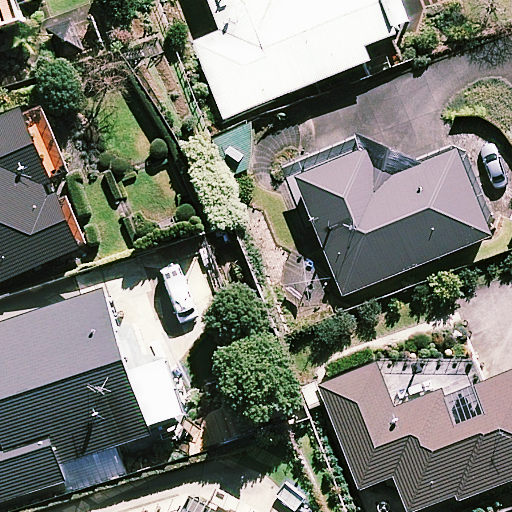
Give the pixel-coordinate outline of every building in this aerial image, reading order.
[(0,0),(0,22),(27,14),(22,0),(0,0)] [(415,30),(403,0),(213,0),(225,32),(197,43),(226,118),(375,61),(370,47),(415,30)] [(0,283),(87,247),(29,109),(0,121),(0,283)] [(252,169),(261,123),(216,139),(229,177),(252,169)] [(385,182),(372,149),(299,177),(345,296),(496,237),(463,151),(385,182)] [(155,435),(112,291),(0,324),(0,422),(1,427),(0,426),(0,504),(123,467),(116,447),(155,435)] [(427,511),(511,480),(511,371),(474,385),(472,379),(397,407),(381,364),(322,386),(361,490),(399,476),(412,511),(427,511)]
